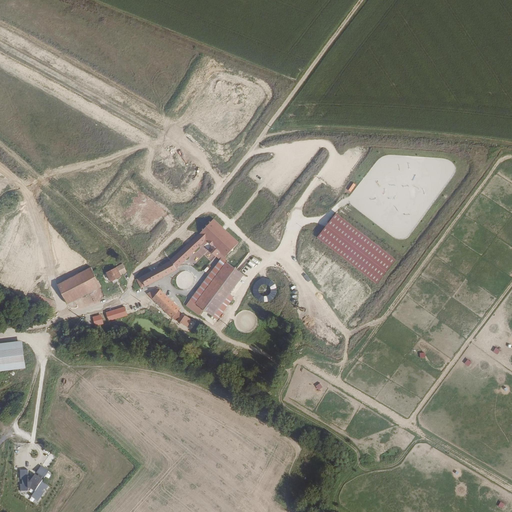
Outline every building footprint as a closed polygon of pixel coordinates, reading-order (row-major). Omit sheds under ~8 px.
[(336,214),(318,237),(376,283),(395,259),(336,214)] [(179,264),(202,243),(204,245),(206,243),(208,245),(206,247),(216,256),(219,253),(224,258),(231,249),(232,250),(233,249),(233,248),(238,243),(212,218),(206,225),(205,224),(204,225),(205,226),(194,237),(170,259),(136,279),(140,287),(144,285),(145,285),(175,270),(180,266),(179,264)] [(213,315),(240,273),(224,262),(220,259),(192,301),(213,315)] [(114,270),(120,267),(117,261),(101,269),(105,277),(106,277),(107,279),(112,276),(111,274),(115,272),(114,270)] [(88,268),(86,264),(55,281),(64,300),(96,282),(91,273),(88,268)] [(179,309),(159,289),(155,293),(153,291),(147,294),(172,317),(182,324),(186,317),(178,311),(179,309)] [(126,310),(123,302),(105,308),(108,316),(126,310)] [(104,319),(101,311),(93,314),(96,322),(104,319)] [(0,369),(26,367),(22,339),(0,341),(0,369)] [(49,467),(54,455),(50,453),(45,466),(49,467)] [(52,471),(44,464),(34,477),(28,476),(28,468),(20,467),(18,491),(27,492),(27,489),(30,489),(34,493),(30,498),(37,504),(50,488),(43,482),(52,471)]
